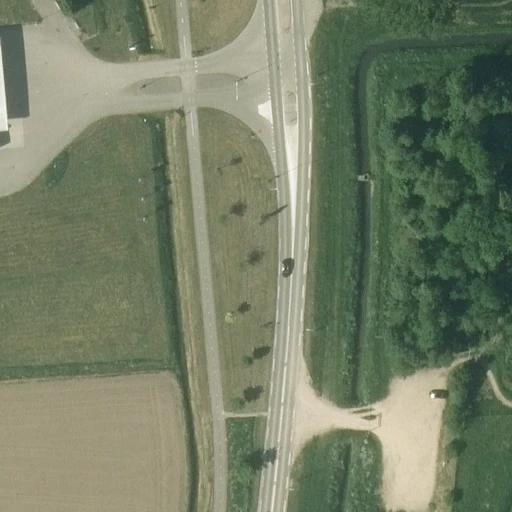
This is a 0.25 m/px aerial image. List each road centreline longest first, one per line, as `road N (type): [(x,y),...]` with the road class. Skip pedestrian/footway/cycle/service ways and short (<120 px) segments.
road 1 (tertiary): [(269,0),(292,259)]
road 2 (tertiary): [(292,259),(303,124),(295,0)]
road 3 (tertiary): [(270,511),(292,259)]
